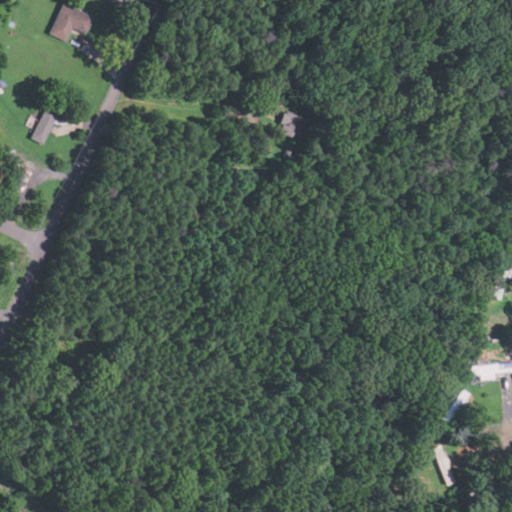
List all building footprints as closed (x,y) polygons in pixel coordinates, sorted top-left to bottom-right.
[(60,2),(46,33),(63,41),(69,27),(83,33),(91,16),(60,2)] [(40,143),(54,117),(41,110),(28,137),(40,143)] [(296,138),(302,117),(281,111),(275,132),(296,138)] [(2,182),(16,190),(25,175),(11,166),(2,182)] [(489,296),(497,298),(509,257),(500,255),(489,296)] [(65,351),(45,346),(41,364),(61,369),(65,351)] [(506,370),(505,361),(468,365),(469,374),(477,373),(478,379),(492,378),(492,372),(506,370)] [(447,422),(468,394),(461,388),(440,416),(447,422)] [(443,484),(451,482),(440,444),(423,449),(426,459),(435,456),(443,484)]
